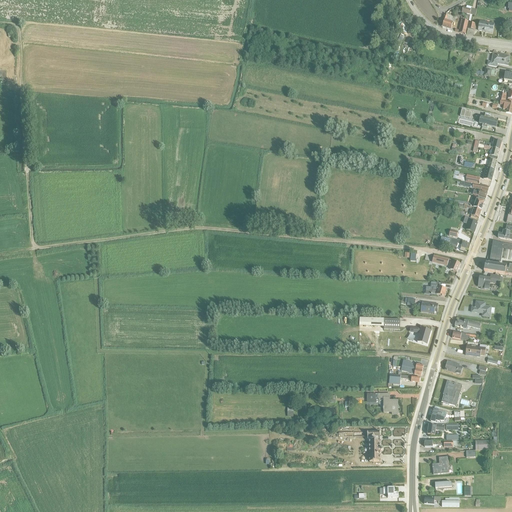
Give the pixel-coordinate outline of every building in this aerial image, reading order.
[(460,7),(459,12),(461,13),(466,15),(470,16),(470,15),(472,15),(476,16),(477,10),(471,9),(472,8),(467,6),(466,9),(460,7)] [(442,27),(442,28),(446,29),(451,30),(453,23),(449,21),(450,16),(445,14),(443,20),(445,20),(442,27)] [(455,32),(456,32),(459,33),(465,35),(468,22),(461,20),(459,30),(456,29),(455,32)] [(480,22),(478,31),(483,32),(486,33),(486,32),(492,34),(494,24),(480,22)] [(401,34),(396,44),(400,46),(405,36),(401,34)] [(488,62),(487,66),(497,68),(498,64),(508,66),(509,62),(510,57),(504,56),(504,55),(500,55),(494,54),(492,62),(488,62)] [(501,93),(499,100),(501,100),(500,105),(504,106),(503,110),(506,110),(506,113),(511,115),(511,114),(511,102),(506,101),(507,95),(501,93)] [(462,109),(460,117),(464,118),(464,117),(470,119),(472,112),(466,111),(466,110),(462,109)] [(481,117),(479,124),(483,125),(482,128),(487,129),(488,126),(496,128),(498,121),(490,119),(490,117),(485,116),(485,118),(481,117)] [(486,143),(485,146),(500,150),(502,142),(494,140),(493,144),(486,143)] [(475,141),(473,152),(477,153),(478,148),(479,145),(484,146),(485,143),(475,141)] [(479,145),(478,148),(482,149),(482,148),(484,148),(484,149),(488,150),(490,150),(489,154),(491,154),(491,156),(489,156),(489,158),(497,160),(500,150),(485,146),(484,146),(479,145)] [(489,160),(487,168),(495,170),(497,162),(489,160)] [(486,168),(483,179),(492,182),(495,170),(487,168),(486,168)] [(455,171),(453,180),(461,182),(465,183),(467,176),(459,174),(460,173),(455,171)] [(467,176),(465,183),(480,186),(480,184),(479,184),(480,179),(480,178),(467,176)] [(461,182),(460,186),(465,187),(465,188),(475,189),(475,190),(473,194),(473,195),(486,199),(486,198),(487,197),(488,196),(487,195),(489,187),(480,186),(465,183),(461,182)] [(455,200),(455,203),(459,204),(465,205),(482,211),(485,202),(477,199),(474,206),(465,202),(455,200)] [(459,204),(459,207),(464,208),(464,207),(471,210),(469,215),(471,215),(471,216),(479,219),(482,211),(465,205),(459,204)] [(468,224),(466,230),(474,233),(477,224),(478,221),(469,219),(468,224)] [(499,234),(498,238),(509,240),(511,240),(511,226),(507,226),(505,232),(503,231),(503,235),(499,234)] [(438,237),(438,239),(441,239),(440,244),(450,246),(450,247),(457,249),(458,245),(462,246),(461,249),(460,252),(465,253),(466,250),(469,251),(471,245),(467,244),(468,243),(438,237)] [(511,244),(493,241),(490,259),(500,261),(503,249),(506,250),(511,250),(511,244)] [(434,256),(432,263),(447,267),(449,260),(434,256)] [(452,261),(449,266),(451,267),(450,270),(457,273),(461,264),(452,261)] [(486,262),(484,271),(511,275),(511,265),(510,266),(506,265),(486,262)] [(480,278),(479,287),(482,287),(481,290),(489,291),(490,284),(499,285),(499,284),(502,285),(503,278),(500,277),(491,275),(490,279),(480,278)] [(426,287),(426,294),(432,295),(432,293),(437,293),(436,295),(442,297),(444,298),(447,289),(439,287),(440,284),(431,283),(431,288),(426,287)] [(472,308),(472,313),(482,314),(482,318),(490,319),(492,307),(486,306),(486,303),(476,302),(476,308),(472,308)] [(422,303),(421,312),(435,313),(435,312),(437,312),(438,305),(433,304),(422,303)] [(384,327),(384,330),(400,330),(400,320),(360,319),(360,327),(384,327)] [(455,324),(455,325),(456,326),(455,327),(467,330),(467,327),(480,330),(481,325),(465,321),(464,323),(457,321),(457,322),(456,322),(456,323),(455,324)] [(410,329),(409,329),(409,332),(410,332),(410,333),(420,333),(417,343),(427,346),(431,332),(421,329),(411,328),(410,329)] [(454,333),(453,338),(463,340),(466,341),(467,341),(469,340),(470,337),(478,339),(478,336),(462,333),(461,334),(454,333)] [(467,346),(466,356),(480,358),(481,356),(485,357),(485,355),(488,356),(488,350),(486,350),(486,349),(476,347),(476,346),(472,345),(472,347),(467,346)] [(402,368),(423,372),(424,366),(417,365),(417,364),(411,363),(411,362),(403,360),(402,368)] [(448,362),(445,371),(461,375),(463,368),(460,367),(460,365),(451,362),(451,363),(448,362)] [(423,372),(402,368),(401,371),(411,373),(411,374),(414,375),(421,377),(423,372)] [(390,375),(389,384),(400,385),(400,379),(411,380),(411,382),(420,383),(420,378),(390,375)] [(443,399),(442,403),(443,403),(443,404),(447,405),(447,404),(451,405),(454,397),(453,397),(455,391),(460,393),(462,386),(447,382),(444,395),(444,394),(443,395),(444,395),(443,399)] [(390,394),(367,394),(367,403),(376,403),(376,399),(383,399),(383,413),(392,413),(392,415),(398,415),(399,414),(400,414),(398,412),(398,409),(399,408),(399,409),(400,408),(398,406),(398,401),(390,401),(390,394)] [(434,410),(433,416),(445,418),(445,419),(447,413),(438,410),(438,411),(434,410)] [(428,434),(428,435),(435,436),(436,431),(444,432),(445,426),(439,425),(436,425),(436,427),(429,426),(428,434)] [(380,432),(368,432),(368,441),(369,441),(370,462),(381,462),(380,451),(381,451),(382,451),(383,451),(383,450),(383,449),(382,449),(381,449),(380,449),(380,433),(380,432)] [(493,442),(475,442),(476,451),(491,451),(491,446),(493,446),(493,442)] [(440,464),(433,465),(434,475),(450,474),(448,457),(439,458),(440,464)] [(451,483),(435,484),(436,489),(438,489),(443,492),(444,490),(452,490),(451,483)] [(394,488),(383,488),(383,495),(388,495),(388,498),(398,498),(398,493),(395,493),(394,488)] [(425,498),(425,505),(434,505),(434,502),(438,502),(438,504),(442,504),(442,508),(459,508),(460,500),(468,500),(468,499),(474,500),(474,502),(475,502),(475,498),(468,498),(449,498),(445,498),(445,501),(441,501),(441,498),(434,498),(434,499),(425,498)]
